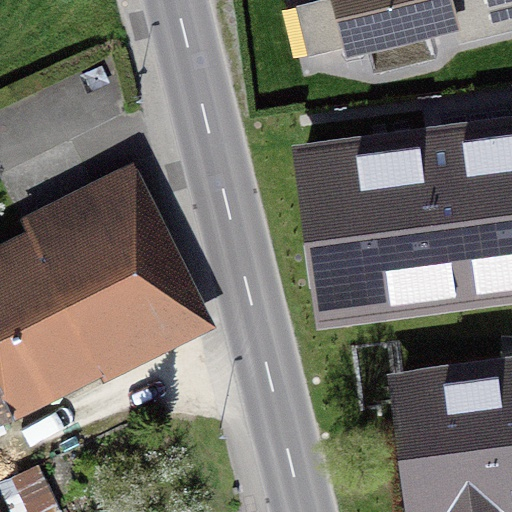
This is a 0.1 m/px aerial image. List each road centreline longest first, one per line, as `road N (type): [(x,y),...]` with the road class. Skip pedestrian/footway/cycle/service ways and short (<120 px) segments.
road 1 (tertiary): [(305,511),(179,0)]
road 2 (unknown): [(265,352),(0,448)]
